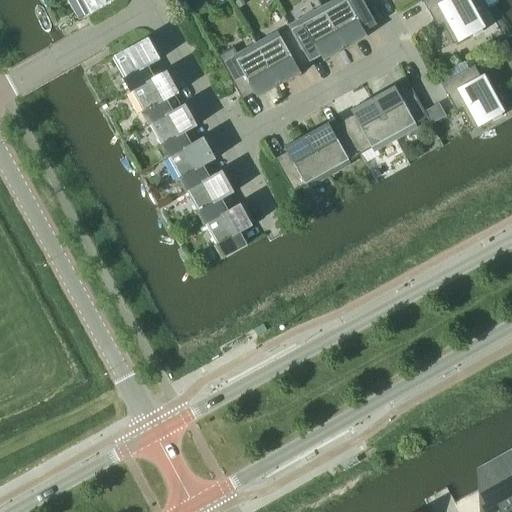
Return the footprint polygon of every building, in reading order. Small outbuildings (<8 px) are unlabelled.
[(81,0),(89,15),(115,0),(81,0)] [(362,0),(343,0),(324,11),(345,49),(367,37),(364,32),(376,25),(362,0)] [(474,36),(483,32),(465,0),(422,0),(437,27),(442,25),(453,45),(472,34),(474,36)] [(345,49),(324,11),(291,29),(309,62),(320,56),(323,61),(345,49)] [(291,29),(258,47),(279,86),(301,73),(298,68),(309,62),(291,29)] [(155,79),(154,77),(148,66),(156,62),(151,52),(155,50),(148,37),(113,57),(124,78),(123,79),(130,92),(132,91),(155,79)] [(257,98),(279,86),(258,47),(239,58),(233,47),(218,56),(242,99),(254,92),(257,98)] [(502,116),(474,65),(441,84),(456,112),(462,109),(473,129),(492,119),(493,121),(502,116)] [(149,126),(150,125),(173,112),(173,111),(166,99),(174,95),(169,86),(173,83),(166,71),(154,77),(155,79),(132,91),(143,111),(141,112),(149,126)] [(394,86),(372,98),(393,136),(427,117),(424,112),(409,84),(397,91),(394,86)] [(353,115),(342,121),(360,154),(393,136),(372,98),(350,110),(353,115)] [(192,145),(191,144),(185,133),(193,128),(187,119),(192,116),(185,104),(173,111),(173,112),(150,125),(161,144),(159,145),(167,159),(169,158),(192,145)] [(424,112),(427,117),(431,125),(445,117),(438,105),(424,112)] [(306,134),(327,173),(360,154),(342,121),(330,127),(327,122),(306,134)] [(293,192),(327,173),(306,134),(284,147),(287,152),(275,159),(293,192)] [(203,137),(191,144),(192,145),(169,158),(180,178),(178,179),(185,192),(187,191),(210,178),(209,177),(203,166),(211,162),(206,152),(210,150),(203,137)] [(222,170),(209,177),(210,178),(187,191),(198,211),(196,212),(204,225),(205,224),(229,212),(228,210),(222,199),(229,195),(224,185),(228,183),(222,170)] [(240,204),(228,210),(229,212),(205,224),(216,244),(215,245),(222,258),(247,245),(240,232),(248,228),(243,219),(247,216),(240,204)] [(511,511),(511,473),(479,491),(479,492),(485,489),(492,501),(480,508),(479,511),(511,511)]
